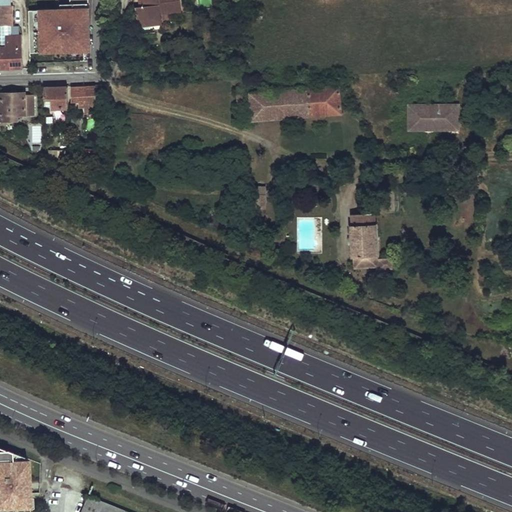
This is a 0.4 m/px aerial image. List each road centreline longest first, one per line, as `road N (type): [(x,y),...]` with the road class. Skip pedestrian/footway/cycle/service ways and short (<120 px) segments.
road 1 (motorway): [(511,453),(225,336),(0,231)]
road 2 (motorway): [(0,274),(511,492)]
road 3 (unknown): [(0,148),(511,362)]
road 4 (primary): [(52,427),(264,511)]
